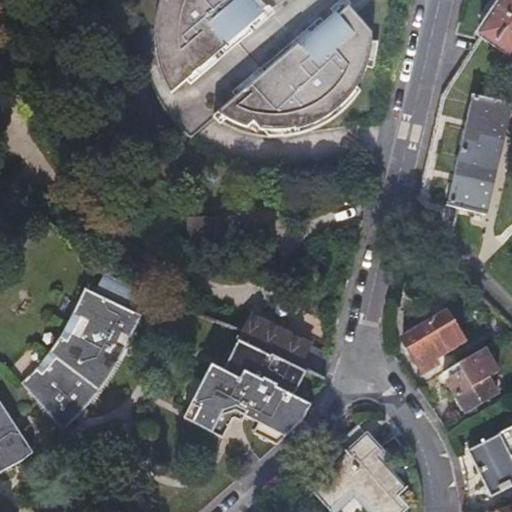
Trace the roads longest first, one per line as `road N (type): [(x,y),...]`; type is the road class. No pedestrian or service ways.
road 1 (residential): [(436,0),(381,232),(363,355)]
road 2 (residential): [(363,355),(325,439),(244,511)]
road 3 (residential): [(363,355),(417,418),(442,477),(442,511)]
